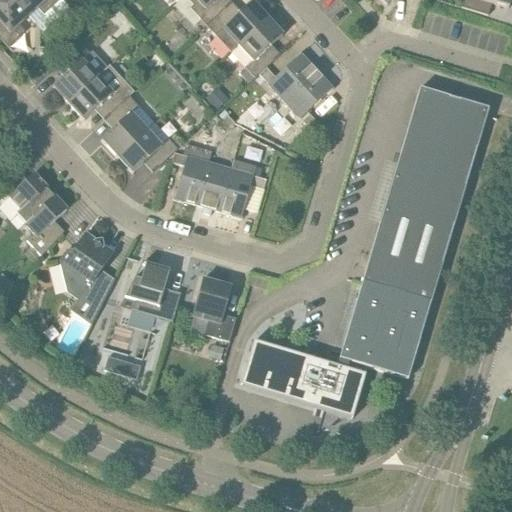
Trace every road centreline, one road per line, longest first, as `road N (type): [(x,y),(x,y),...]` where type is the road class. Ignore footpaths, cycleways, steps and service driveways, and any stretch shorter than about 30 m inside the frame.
road 1 (residential): [(272,261),(134,221),(0,83)]
road 2 (tertiary): [(301,511),(97,446),(0,383)]
road 3 (residential): [(272,261),(317,238),(363,78),(358,61),(301,0)]
road 4 (tertiary): [(422,511),(453,461),(511,259)]
